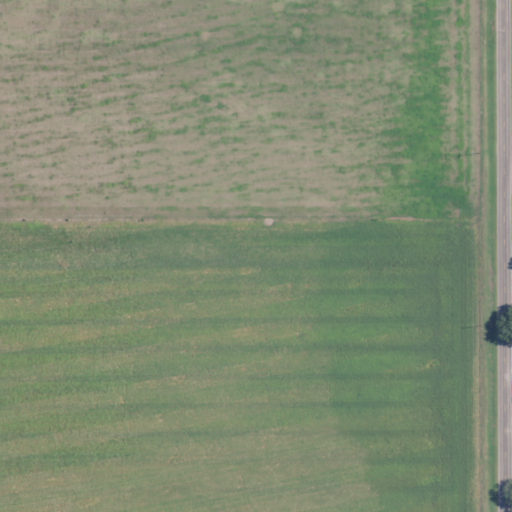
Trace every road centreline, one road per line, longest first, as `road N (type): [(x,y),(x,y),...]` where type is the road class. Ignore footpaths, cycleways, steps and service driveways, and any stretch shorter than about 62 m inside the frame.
road 1 (secondary): [(504,511),(503,0)]
road 2 (residential): [(505,246),(0,252)]
